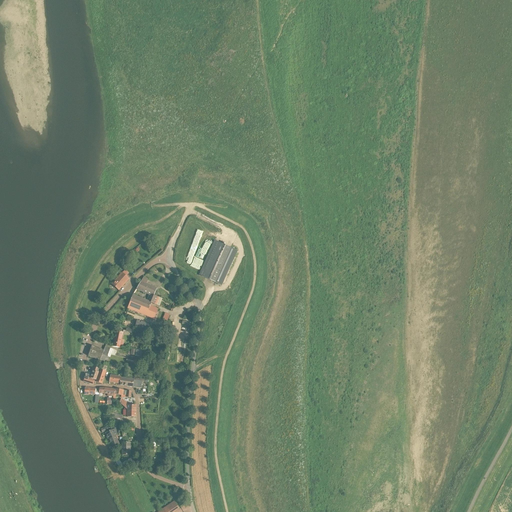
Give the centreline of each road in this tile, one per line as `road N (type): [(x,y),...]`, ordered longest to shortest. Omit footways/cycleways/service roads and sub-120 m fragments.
road 1 (track): [(227,511),(214,444),(219,387),(255,277),(253,255),(240,226),(183,205)]
road 2 (residential): [(188,488),(144,467),(132,389),(81,381),(102,313),(168,256)]
road 3 (unclassified): [(188,488),(199,318),(168,256)]
road 4 (track): [(183,205),(126,234),(101,259),(75,312),(93,328)]
road 5 (track): [(187,210),(225,229),(241,251),(224,287),(209,287),(171,263)]
